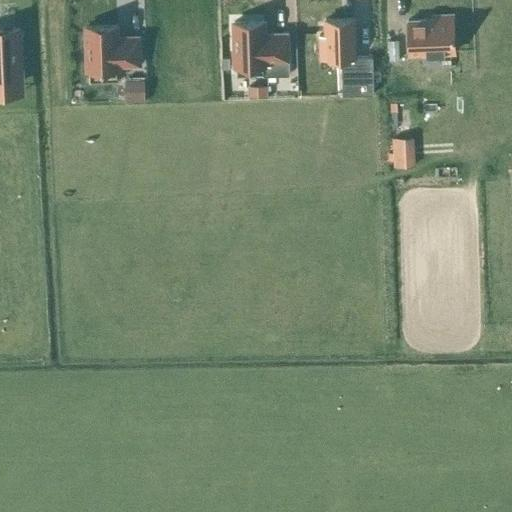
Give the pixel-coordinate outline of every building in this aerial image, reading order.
[(433,19),(407,20),(409,54),(454,52),(452,15),(432,16),(433,19)] [(353,18),(325,19),(326,58),(341,58),(341,79),(355,79),(355,94),(373,93),(372,56),(354,57),(353,18)] [(263,21),(233,22),(235,66),(237,66),(237,74),(249,74),(249,65),(262,65),(263,75),(289,74),(288,32),(271,33),(271,34),(264,35),(263,21)] [(116,25),(86,26),(87,70),(117,69),(117,65),(139,64),(138,36),(123,37),(123,39),(116,39),(116,25)] [(19,28),(0,29),(0,93),(22,93),(21,81),(19,28)] [(388,41),(389,59),(399,59),(398,41),(388,41)] [(144,101),(144,82),(125,82),(125,83),(125,100),(125,101),(144,101)] [(266,86),(250,86),(250,97),(266,96),(266,86)] [(399,137),(392,138),(393,166),(415,165),(414,138),(413,136),(399,137)]
